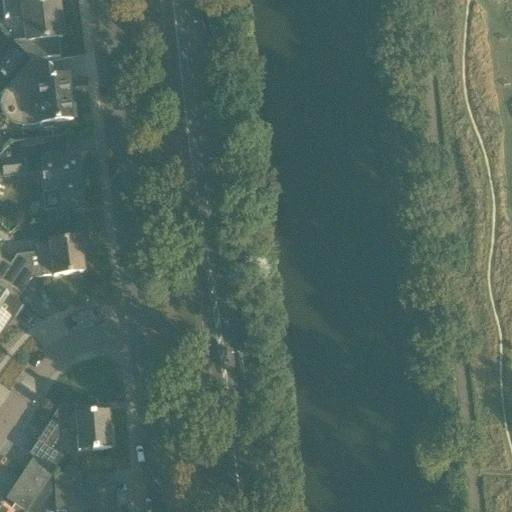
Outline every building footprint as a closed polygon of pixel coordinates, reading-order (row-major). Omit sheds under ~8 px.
[(11,43),(30,62),(46,60),(59,59),(57,40),(62,39),(57,3),(28,7),(27,0),(1,0),(4,21),(23,19),(26,41),(11,43)] [(38,126),(52,125),(72,122),(66,79),(48,82),(46,60),(30,62),(8,87),(17,94),(22,126),(22,128),(38,126)] [(57,194),(59,212),(82,209),(76,158),(45,162),(42,141),(11,145),(0,155),(0,170),(0,171),(1,178),(41,173),(44,195),(57,194)] [(16,302),(30,280),(53,277),(53,278),(82,274),(82,270),(84,268),(83,259),(80,258),(78,239),(49,243),(49,244),(35,246),(36,254),(15,257),(9,267),(1,262),(0,263),(0,291),(9,297),(16,302)] [(256,260),(247,256),(243,256),(245,276),(249,276),(257,270),(256,260)] [(0,332),(8,321),(0,316),(0,310),(9,297),(0,291),(0,332)] [(42,434),(62,433),(76,432),(77,454),(109,451),(106,414),(75,416),(74,407),(58,409),(58,410),(42,434)] [(28,456),(33,459),(54,473),(62,459),(50,451),(37,442),(28,456)] [(33,459),(26,469),(46,483),(49,477),(51,476),(54,473),(33,459)] [(26,469),(19,480),(39,493),(46,483),(26,469)] [(80,474),(51,476),(49,477),(46,483),(39,493),(33,504),(27,511),(39,511),(54,489),(56,511),(69,511),(83,511),(114,511),(113,495),(82,498),(80,474)] [(12,490),(33,504),(39,493),(19,480),(12,490)] [(5,501),(12,505),(21,511),(27,511),(33,504),(12,490),(5,501)]
